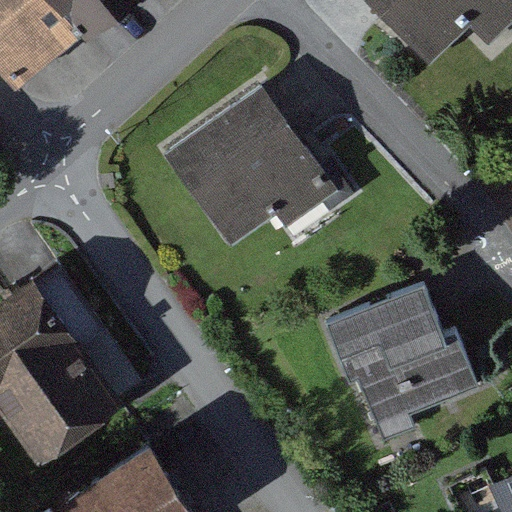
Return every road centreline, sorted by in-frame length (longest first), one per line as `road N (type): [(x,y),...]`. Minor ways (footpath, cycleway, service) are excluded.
road 1 (residential): [(293,511),(52,156)]
road 2 (residential): [(212,0),(52,156)]
